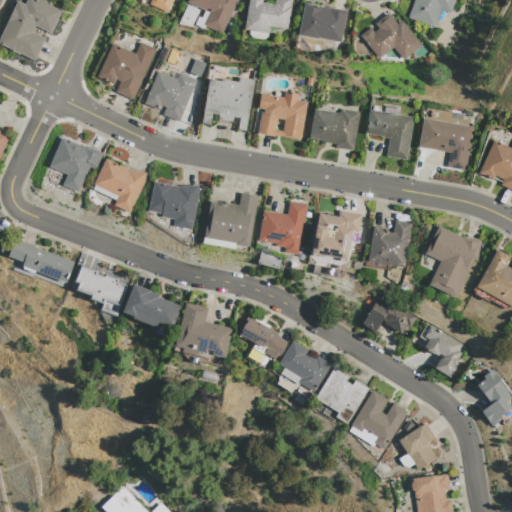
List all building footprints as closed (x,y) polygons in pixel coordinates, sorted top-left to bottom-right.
[(26,0),(36,0),(60,11),(50,33),(34,26),(31,32),(44,39),(34,61),(0,44),(0,36),(17,1),(24,5),(26,0)] [(172,0),(166,13),(148,4),(149,0),(172,0)] [(186,0),(236,0),(221,34),(204,26),(203,30),(192,27),(197,17),(200,18),(204,11),(185,3),(186,0)] [(273,0),(290,0),(286,30),(269,26),(267,37),(262,40),(251,38),(248,34),(248,31),(243,30),(248,0),(261,0),(261,2),(273,5),(273,0)] [(454,0),(442,31),(407,18),(413,0),(454,0)] [(304,3),(329,8),(329,7),(346,11),(340,42),(317,38),(317,39),(297,35),(304,3)] [(400,21),(420,45),(402,61),(392,48),(378,59),(359,36),(369,28),(373,32),(377,28),(374,24),(387,13),(396,24),(400,21)] [(154,49),(132,100),(115,92),(119,82),(115,80),(113,85),(96,77),(111,43),(134,54),(139,43),(154,49)] [(195,80),(178,122),(162,115),(165,107),(160,106),(159,110),(143,104),(156,72),(175,79),(178,73),(195,80)] [(238,77),(253,80),(245,131),(236,130),(238,118),(232,117),(231,122),(217,120),(218,115),(211,114),(209,125),(201,124),(208,79),(220,81),(221,79),(237,82),(238,77)] [(306,102),(299,140),(273,136),(273,137),(256,133),(260,113),(263,113),(263,109),(257,109),(260,94),(283,98),(284,92),(297,94),(296,100),(306,102)] [(358,113),(352,151),(334,148),(335,144),(324,142),(324,141),(308,139),(313,110),(338,114),(339,109),(358,113)] [(385,156),(405,160),(412,117),(369,110),(364,133),(388,137),(385,156)] [(423,118),(418,147),(448,152),(446,167),(463,171),(472,127),(423,118)] [(0,130),(9,135),(0,154),(0,130)] [(61,138),(48,166),(66,175),(62,185),(77,192),(89,167),(94,169),(101,153),(84,146),(83,147),(61,138)] [(511,190),(500,185),(502,179),(494,176),(492,180),(477,174),(492,140),(510,148),(511,143),(511,190)] [(105,158),(92,184),(94,185),(92,189),(116,200),(113,205),(129,213),(144,182),(145,173),(127,169),(105,158)] [(196,185),(197,196),(190,230),(172,227),(173,220),(160,217),(161,213),(147,211),(153,182),(177,187),(196,185)] [(239,193),(256,196),(248,247),(234,245),(234,249),(202,243),(209,202),(224,204),(224,203),(237,205),(239,193)] [(288,201),(306,205),(297,255),(283,253),(283,248),(275,246),(275,244),(257,241),(262,211),(286,215),(288,201)] [(360,215),(357,233),(351,232),(347,259),(311,253),(318,214),(337,217),(338,211),(360,215)] [(394,220),(410,223),(403,268),(367,262),(372,227),(385,229),(384,231),(392,233),(394,220)] [(437,226),(462,238),(462,237),(480,240),(476,261),(472,260),(454,298),(428,285),(439,261),(424,254),(437,226)] [(7,256),(14,239),(73,262),(65,283),(22,267),(23,263),(7,256)] [(496,250),(475,287),(511,307),(511,264),(510,269),(503,265),(508,257),(496,250)] [(80,267),(75,281),(79,282),(77,289),(92,294),(91,298),(103,302),(101,309),(114,314),(125,286),(115,282),(116,280),(104,275),(104,278),(94,274),(95,272),(80,267)] [(179,306),(157,298),(158,295),(149,292),(150,291),(132,284),(122,312),(133,316),(133,318),(155,327),(157,323),(172,329),(179,306)] [(415,318),(405,335),(401,333),(400,334),(383,324),(384,322),(381,320),(374,333),(361,325),(375,301),(381,305),(384,300),(415,318)] [(185,303),(175,345),(183,347),(182,352),(197,356),(197,352),(205,354),(206,349),(212,351),(212,355),(224,358),(230,329),(204,322),(207,308),(194,304),(193,305),(185,303)] [(247,316),(237,334),(254,344),(251,349),(263,355),(264,353),(274,359),(275,355),(278,357),(286,342),(274,336),(276,333),(247,316)] [(430,325),(461,344),(457,351),(460,353),(458,358),(459,359),(448,377),(433,368),(441,356),(438,354),(437,356),(423,348),(426,342),(418,337),(426,325),(429,327),(430,325)] [(291,341),(277,365),(283,368),(279,374),(297,385),(298,383),(313,392),(329,364),(316,356),(314,360),(305,354),(307,350),(291,341)] [(333,368),(314,399),(337,413),(335,417),(345,424),(367,388),(354,381),(350,386),(344,382),(347,376),(333,368)] [(500,420),(491,426),(480,411),(491,403),(489,401),(489,402),(476,385),(484,379),(482,376),(490,370),(507,392),(506,393),(510,398),(506,402),(511,407),(498,417),(500,420)] [(371,390),(349,426),(351,426),(348,432),(372,447),(374,444),(383,450),(406,412),(392,403),(385,415),(379,412),(386,400),(371,390)] [(424,423),(434,438),(430,440),(430,441),(426,444),(435,458),(417,470),(413,464),(408,468),(401,465),(397,459),(405,454),(397,441),(424,423)] [(446,474),(447,489),(443,490),(444,501),(449,500),(451,511),(415,511),(411,479),(446,474)] [(121,487),(146,511),(150,511),(159,503),(167,511),(105,511),(100,507),(121,487)]
